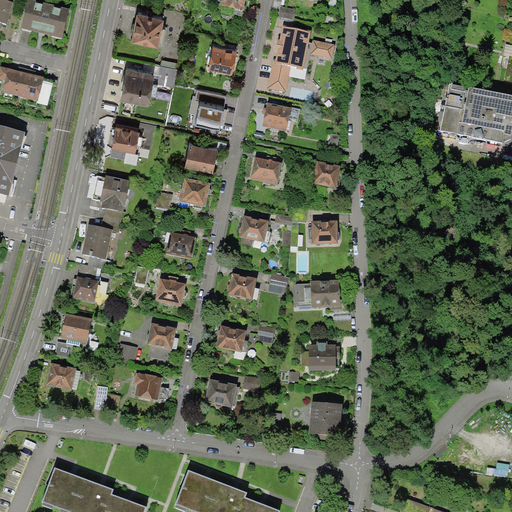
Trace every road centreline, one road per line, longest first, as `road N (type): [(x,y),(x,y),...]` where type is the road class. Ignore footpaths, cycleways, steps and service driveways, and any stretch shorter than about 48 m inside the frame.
road 1 (residential): [(350,0),(360,467)]
road 2 (residential): [(265,0),(174,439)]
road 3 (tertiary): [(59,241),(110,0)]
road 4 (residential): [(174,439),(360,467)]
road 5 (tertiary): [(2,414),(59,241)]
road 6 (residential): [(360,467),(421,447),(490,386),(511,387)]
road 7 (residential): [(2,414),(174,439)]
